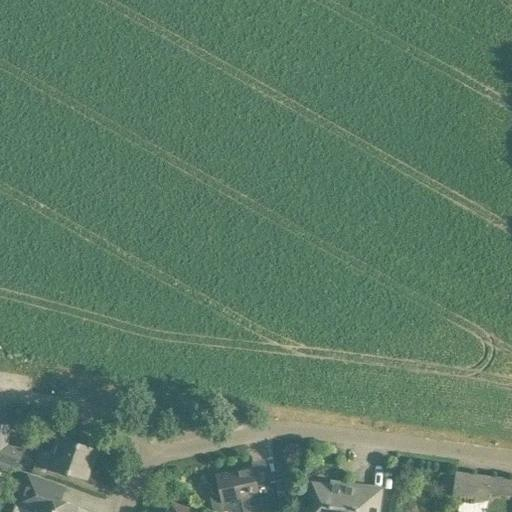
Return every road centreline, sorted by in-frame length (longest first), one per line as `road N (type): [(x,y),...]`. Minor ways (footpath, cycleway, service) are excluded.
road 1 (residential): [(511,457),(279,427),(145,459)]
road 2 (residential): [(145,459),(125,427),(0,394)]
